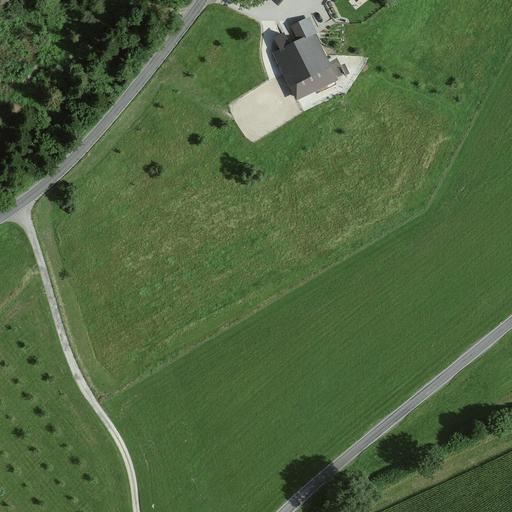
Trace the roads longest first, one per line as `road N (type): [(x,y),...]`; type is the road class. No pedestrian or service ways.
road 1 (track): [(137,511),(132,471),(82,382),(17,205)]
road 2 (unclassified): [(202,0),(83,149),(0,218)]
road 3 (unclassified): [(284,511),(511,321)]
